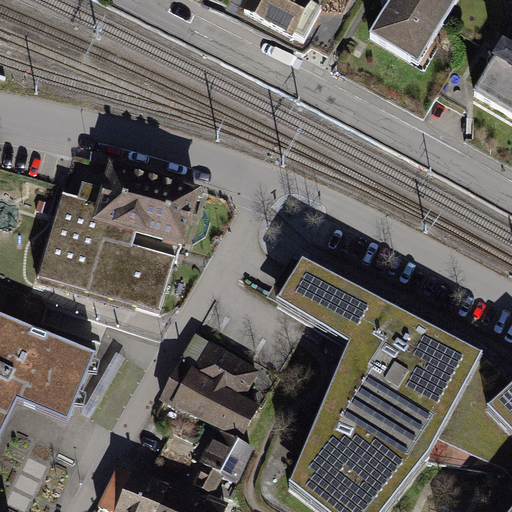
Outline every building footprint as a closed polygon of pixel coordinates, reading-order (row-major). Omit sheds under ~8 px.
[(327,0),(248,0),(241,16),(306,46),(327,0)] [(463,0),(397,0),(365,53),(414,82),(463,0)] [(511,52),(476,112),(511,134),(511,52)] [(137,178),(113,171),(106,193),(82,186),(78,201),(63,195),(38,281),(159,317),(197,196),(137,178)] [(511,511),(511,371),(478,354),(479,353),(300,262),(274,303),(346,344),(287,485),(318,511),(397,511),(430,472),(430,471),(511,488),(511,510),(510,511),(511,511)] [(0,337),(0,430),(3,424),(66,441),(92,364),(0,337)] [(244,442),(262,408),(246,400),(260,372),(197,339),(164,399),(244,442)] [(255,451),(217,433),(200,468),(213,474),(204,492),(224,501),(231,485),(238,488),(255,451)] [(116,472),(100,510),(104,511),(154,511),(165,489),(132,475),(131,479),(116,472)] [(204,504),(165,489),(154,511),(234,511),(235,511),(206,499),(204,504)]
